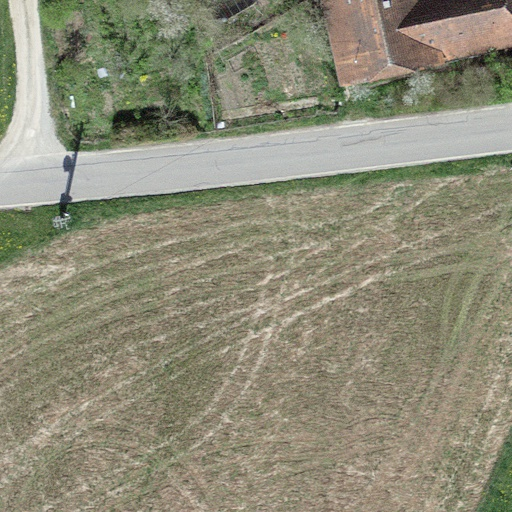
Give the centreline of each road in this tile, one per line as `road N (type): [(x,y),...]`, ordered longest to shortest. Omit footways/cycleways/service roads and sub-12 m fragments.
road 1 (tertiary): [(0,180),(511,127)]
road 2 (track): [(27,0),(43,177)]
